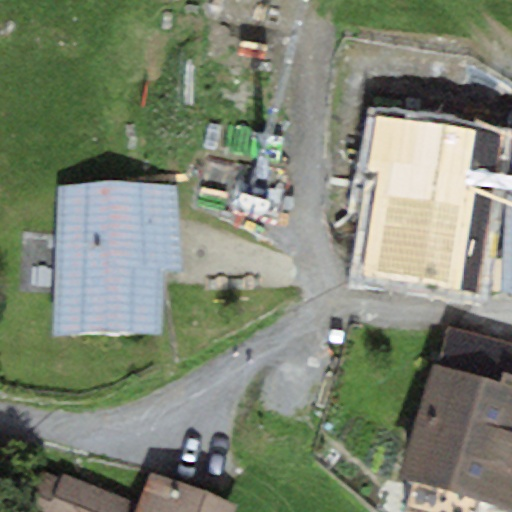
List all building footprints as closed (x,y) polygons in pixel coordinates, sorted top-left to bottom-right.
[(511,147),(370,131),(360,222),(384,225),(378,274),(496,287),(511,147)] [(177,193),(63,194),(64,337),(163,337),(162,283),(178,283),(177,193)] [(511,511),(511,361),(457,347),(416,490),(497,511),(511,511)] [(135,511),(137,508),(66,484),(56,511),(135,511)] [(218,511),(167,492),(159,511),(218,511)]
